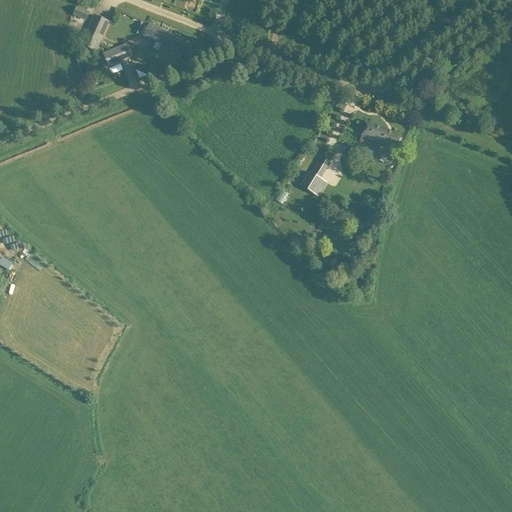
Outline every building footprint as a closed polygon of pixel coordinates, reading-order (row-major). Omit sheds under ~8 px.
[(86,21),(90,12),(77,7),(73,16),(86,21)] [(81,45),(96,51),(109,22),(94,15),(81,45)] [(149,25),(143,37),(156,42),(153,48),(163,53),(171,56),(174,50),(181,53),(187,56),(193,43),(174,35),(149,24),(149,25)] [(108,66),(120,61),(133,56),(128,44),(103,54),(108,66)] [(367,123),(360,141),(379,149),(379,150),(393,156),(400,137),(367,123)] [(322,158),(318,163),(327,169),(330,163),(322,158)] [(310,173),(301,187),(314,195),(323,180),(310,173)] [(332,192),(317,214),(326,220),(340,198),(332,192)]
